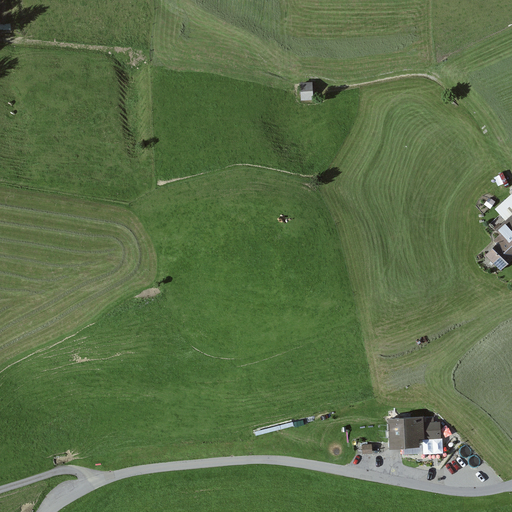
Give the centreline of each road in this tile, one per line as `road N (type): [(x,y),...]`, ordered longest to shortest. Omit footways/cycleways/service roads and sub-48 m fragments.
road 1 (unclassified): [(49,511),(100,482),(187,467),(282,462),(453,494),(511,485)]
road 2 (track): [(317,87),(402,68),(424,71),(477,117),(511,172)]
